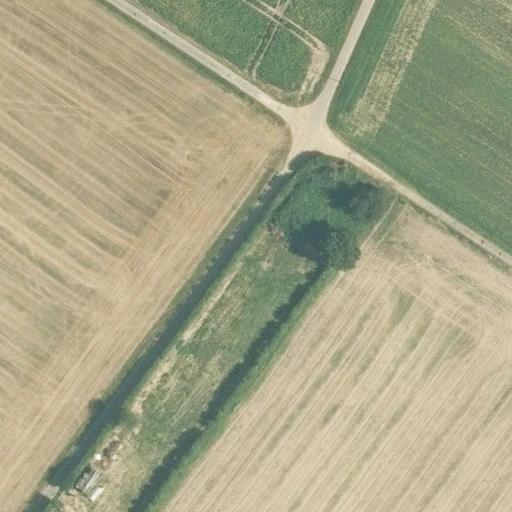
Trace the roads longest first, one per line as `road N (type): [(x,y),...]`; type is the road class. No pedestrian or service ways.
road 1 (track): [(32,511),(313,132),(369,0)]
road 2 (track): [(114,0),(511,264)]
